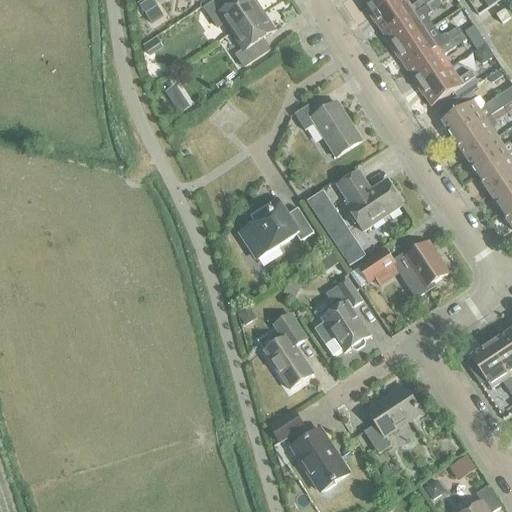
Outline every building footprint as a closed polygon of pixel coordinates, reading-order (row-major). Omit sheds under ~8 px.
[(150,0),(148,0),(138,7),(143,15),(156,7),(150,0)] [(225,24),(232,35),(262,14),(252,0),(243,0),(233,8),(227,0),(220,0),(205,10),(218,30),(225,24)] [(359,0),(371,18),(399,0),(359,0)] [(399,0),(371,18),(384,36),(437,1),(437,0),(421,0),(423,2),(411,9),(404,0),(399,0)] [(501,2),(499,0),(481,0),(489,10),(501,2)] [(384,36),(396,54),(427,34),(419,22),(431,14),(441,7),(437,1),(384,36)] [(500,24),(502,26),(511,20),(505,12),(496,17),(498,20),(500,24)] [(262,14),(232,35),(244,52),(237,57),(244,69),(265,56),(257,45),(275,33),(262,14)] [(396,54),(408,72),(462,36),(458,30),(447,38),(435,45),(427,34),(396,54)] [(408,72),(419,90),(451,70),(443,58),(467,43),(462,36),(408,72)] [(155,40),(142,48),(146,55),(159,46),(155,40)] [(451,70),(419,91),(432,109),(453,95),(457,100),(476,88),(479,86),(475,80),(471,74),(459,82),(451,70)] [(476,88),(457,100),(461,106),(474,98),(472,95),(478,90),(476,88)] [(457,100),(437,113),(444,123),(442,124),(453,142),(502,109),(503,110),(511,104),(511,89),(483,108),(484,110),(479,113),(473,104),(464,110),(461,106),(457,100)] [(182,103),(173,109),(178,117),(187,111),(182,103)] [(295,117),(305,134),(315,127),(336,160),(362,144),(337,105),(322,115),(315,104),(295,117)] [(453,142),(465,159),(497,138),(491,130),(496,127),(495,125),(508,117),(503,110),(502,109),(453,142)] [(465,159),(477,178),(509,157),(511,155),(511,146),(510,148),(509,146),(503,149),(497,138),(465,159)] [(477,178),(490,196),(511,180),(511,161),(509,157),(477,178)] [(347,209),(364,234),(403,208),(387,182),(371,192),(359,173),(337,188),(350,207),(347,209)] [(511,180),(490,196),(503,216),(511,208),(511,180)] [(322,194),(306,204),(332,243),(349,268),(364,258),(348,233),(322,194)] [(256,226),(241,235),(259,262),(297,238),(301,244),(314,235),(298,211),(288,217),(280,204),(271,210),(270,208),(252,220),(256,226)] [(511,208),(503,216),(511,230),(511,208)] [(437,289),(434,285),(449,276),(429,245),(409,258),(406,254),(393,263),(385,251),(357,270),(368,287),(394,269),(416,301),(437,289)] [(331,255),(320,263),(325,272),(337,264),(331,255)] [(290,283),(283,295),(293,300),(299,288),(290,283)] [(337,312),(322,322),(335,341),(326,347),(334,359),(343,353),(345,356),(371,338),(352,311),(362,304),(349,283),(338,290),(327,297),(337,312)] [(239,317),(245,328),(256,321),(249,310),(239,317)] [(295,349),(307,341),(292,317),(275,329),(284,342),(265,354),(279,375),(290,392),(313,376),(302,360),(295,349)] [(511,341),(508,335),(490,347),(511,378),(511,377),(511,341)] [(511,380),(511,378),(490,347),(471,360),(473,363),(469,366),(468,366),(467,367),(481,388),(487,384),(492,391),(503,384),(511,398),(511,380)] [(364,435),(378,457),(391,448),(385,439),(421,415),(405,390),(367,414),(375,427),(364,435)] [(271,430),(280,444),(304,429),(295,415),(271,430)] [(293,451),(321,494),(349,476),(339,461),(335,463),(317,435),(293,451)] [(451,470),(457,480),(474,469),(467,459),(451,470)] [(380,477),(389,493),(404,483),(395,468),(380,477)] [(482,504),(470,511),(498,511),(501,510),(487,489),(477,497),(482,504)]
